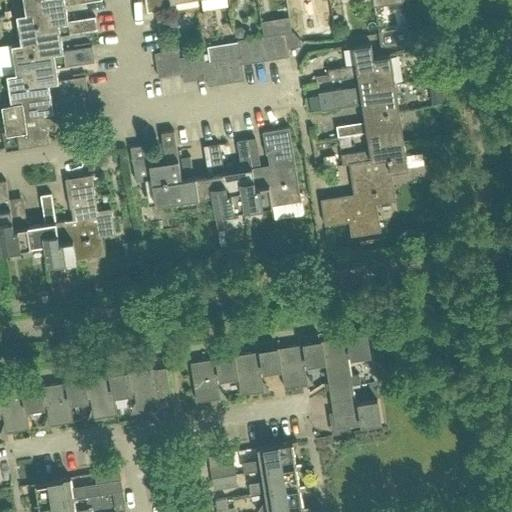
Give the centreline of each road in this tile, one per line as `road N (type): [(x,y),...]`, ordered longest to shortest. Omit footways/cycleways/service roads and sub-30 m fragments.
road 1 (residential): [(141,111),(72,149),(0,160)]
road 2 (residential): [(141,111),(282,89)]
